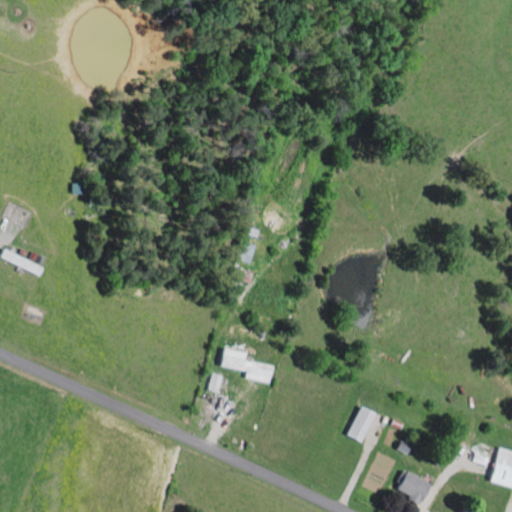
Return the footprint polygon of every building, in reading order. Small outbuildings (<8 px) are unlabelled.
[(0,259),(35,276),(39,268),(1,249),(0,251),(0,259)] [(242,360),(243,351),(221,347),(217,366),(243,371),(242,378),(267,383),(270,365),(242,360)] [(217,393),(221,376),(210,373),(206,390),(217,393)] [(344,435),(359,442),(372,413),(356,406),(344,435)] [(511,488),(511,450),(496,447),(487,482),(511,488)] [(394,492),(420,503),(428,482),(402,471),(394,492)]
